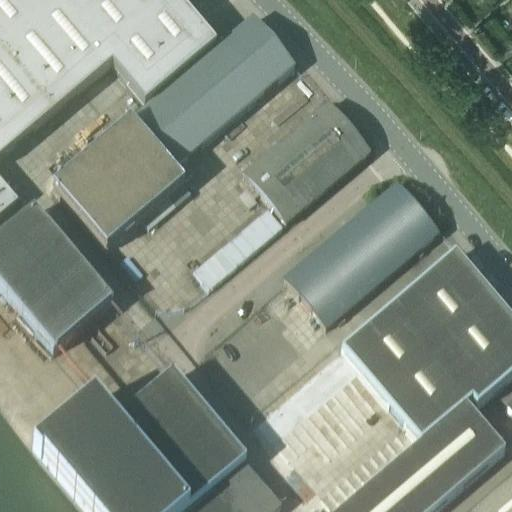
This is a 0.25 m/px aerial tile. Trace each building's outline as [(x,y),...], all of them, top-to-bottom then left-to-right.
[(0,0),(0,225),(17,212),(0,190),(0,169),(113,78),(143,114),(215,54),(169,0),(0,0)] [(144,115),(49,194),(102,257),(181,191),(169,177),(172,175),(181,168),(292,75),(273,51),(266,44),(251,26),(216,56),(144,115)] [(283,231),(367,161),(325,111),(242,181),(243,182),(238,186),(253,204),(258,200),(283,231)] [(181,168),(172,175),(183,188),(192,181),(181,168)] [(323,335),(435,240),(394,192),(283,286),(284,288),(266,303),(304,348),(322,333),(323,335)] [(107,311),(107,310),(30,217),(0,241),(0,298),(49,358),(50,358),(51,359),(108,312),(107,311)] [(281,236),(266,217),(211,263),(226,282),(281,236)] [(474,413),(511,381),(511,332),(451,261),(338,357),(417,451),(344,511),(438,511),(508,453),(489,430),(483,435),(464,412),(469,407),(474,413)] [(78,511),(191,511),(242,470),(169,383),(111,431),(89,405),(30,454),(78,511)] [(276,511),(242,472),(195,511),(276,511)] [(511,511),(511,498),(507,493),(483,511),(511,511)]
